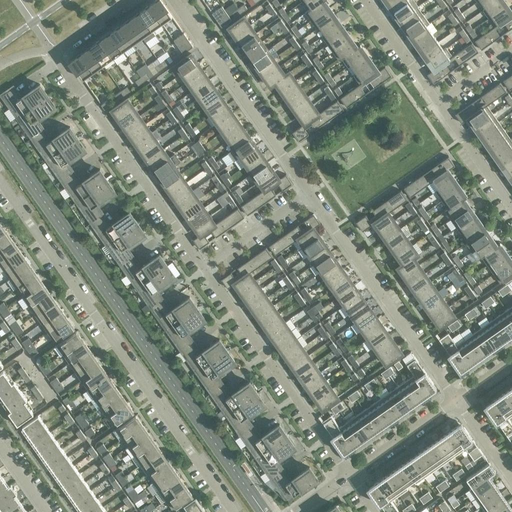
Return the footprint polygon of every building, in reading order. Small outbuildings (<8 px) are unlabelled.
[(156,2),(150,6),(162,24),(172,16),(160,0),(159,0),(160,1),(157,4),(156,2)] [(305,0),(311,9),(308,11),(323,0),(305,0)] [(324,0),(323,0),(308,11),(305,13),(310,21),(328,9),(326,7),(328,6),(324,0)] [(409,0),(391,0),(387,3),(391,10),(393,9),(394,11),(409,1),(409,0)] [(480,0),(480,1),(486,9),(497,0),(480,0)] [(506,3),(503,0),(497,0),(486,9),(483,11),(489,18),(491,16),(506,6),(504,4),(506,3)] [(415,9),(409,1),(394,11),(396,13),(394,14),(399,20),(415,9)] [(244,4),(238,8),(241,13),(247,9),(244,4)] [(162,24),(150,6),(149,6),(150,8),(147,10),(146,9),(140,13),(152,30),(162,24)] [(212,13),(221,27),(231,20),(222,6),(212,13)] [(507,8),(506,6),(491,16),(497,25),(498,25),(511,15),(511,11),(509,7),(507,8)] [(423,15),(417,7),(415,9),(399,20),(403,26),(405,25),(406,27),(423,15)] [(241,13),(238,8),(232,12),(235,17),(241,13)] [(329,11),(328,9),(310,21),(316,29),(319,27),(335,16),(331,10),(329,11)] [(152,30),(140,13),(139,13),(141,15),(138,17),(136,16),(130,20),(142,37),(146,42),(155,35),(152,30)] [(429,23),(423,15),(406,27),(407,29),(406,30),(410,37),(426,26),(429,23)] [(511,28),(511,15),(498,25),(497,25),(475,41),(481,50),(500,36),(496,30),(505,24),(509,30),(511,28)] [(250,25),(244,16),(228,27),(235,36),(250,25)] [(339,22),(335,16),(319,27),(324,35),(339,25),(337,23),(339,22)] [(142,37),(130,20),(131,22),(128,24),(126,22),(120,27),(132,44),(142,37)] [(256,33),(250,25),(235,36),(240,44),(256,33)] [(340,27),(339,25),(324,35),(321,37),(327,45),(346,32),(342,26),(340,27)] [(432,34),(426,26),(410,37),(415,43),(416,42),(418,44),(432,34)] [(132,44),(120,27),(121,29),(118,31),(117,29),(110,34),(122,51),(132,44)] [(350,37),(346,32),(327,45),(332,53),(350,40),(348,38),(350,37)] [(174,40),(180,49),(183,54),(193,47),(184,33),(174,40)] [(262,42),(256,33),(240,44),(246,52),(262,42)] [(122,51),(110,34),(111,36),(108,38),(107,36),(100,41),(113,58),(122,51)] [(438,42),(432,34),(418,44),(419,46),(418,47),(422,53),(438,42)] [(351,42),(350,40),(332,53),(338,60),(341,58),(360,45),(357,47),(353,41),(351,42)] [(113,58),(100,41),(101,43),(98,45),(97,43),(91,48),(103,65),(113,58)] [(267,50),(262,42),(246,52),(252,61),(267,50)] [(444,50),(438,42),(422,53),(426,59),(428,58),(429,60),(444,50)] [(472,43),(452,56),(450,59),(434,70),(427,74),(434,83),(451,71),(446,65),(455,59),(459,65),(478,52),(472,43)] [(365,52),(360,45),(341,58),(347,67),(350,65),(365,55),(363,53),(365,52)] [(103,65),(91,48),(90,48),(92,50),(89,52),(87,50),(81,55),(93,72),(103,65)] [(447,48),(444,50),(429,60),(431,62),(429,63),(434,70),(450,59),(452,56),(447,48)] [(273,58),(267,50),(252,61),(258,69),(273,58)] [(170,55),(173,60),(179,56),(176,51),(170,55)] [(197,62),(191,54),(175,65),(181,74),(197,62)] [(93,72),(81,55),(82,57),(79,59),(77,57),(71,62),(83,79),(93,72)] [(366,57),(365,55),(350,65),(357,74),(372,63),(368,56),(366,57)] [(279,67),(273,58),(258,69),(264,77),(279,67)] [(166,59),(160,63),(163,68),(169,64),(166,59)] [(203,71),(197,62),(181,74),(187,82),(203,71)] [(163,68),(160,63),(154,67),(158,72),(163,68)] [(373,63),(372,63),(357,74),(353,76),(359,84),(363,82),(363,83),(379,71),(378,71),(374,65),(373,66),(371,64),(373,63)] [(391,75),(385,66),(378,71),(379,71),(363,83),(363,82),(359,84),(340,98),(347,107),(366,94),(361,87),(370,81),(374,87),(391,75)] [(285,75),(279,67),(264,77),(270,86),(290,72),(289,71),(285,75)] [(209,79),(203,71),(187,82),(193,90),(209,79)] [(295,80),(290,72),(270,86),(275,83),(281,91),(295,80)] [(147,73),(141,77),(144,82),(150,77),(147,73)] [(511,74),(503,81),(509,90),(511,87),(511,74)] [(144,82),(141,77),(135,81),(138,86),(144,82)] [(215,87),(209,79),(193,90),(199,99),(215,87)] [(301,88),(295,80),(281,91),(286,99),(301,88)] [(506,92),(500,83),(481,96),(486,103),(477,109),(472,102),(455,114),(462,123),(468,119),(468,118),(487,105),(506,92)] [(40,84),(30,91),(20,98),(13,87),(2,95),(17,117),(48,95),(40,84)] [(127,87),(121,91),(124,95),(130,91),(127,87)] [(221,96),(215,87),(199,99),(205,107),(221,96)] [(307,97),(301,88),(286,99),(292,107),(307,97)] [(124,95),(121,91),(115,95),(118,99),(124,95)] [(55,106),(48,95),(17,117),(32,138),(43,130),(36,120),(55,106)] [(227,104),(221,96),(205,107),(211,115),(227,104)] [(313,105),(307,97),(292,107),(298,116),(313,105)] [(133,107),(127,99),(112,110),(118,118),(133,107)] [(344,109),(337,100),(319,113),(304,124),(292,132),(299,141),(308,134),(305,128),(311,124),(315,129),(344,109)] [(101,105),(104,109),(110,105),(107,101),(101,105)] [(232,112),(227,104),(211,115),(217,124),(232,112)] [(319,113),(313,105),(298,116),(304,124),(319,113)] [(468,118),(468,119),(473,125),(474,124),(476,126),(493,114),(487,105),(468,118)] [(139,116),(133,107),(118,118),(124,127),(139,116)] [(238,121),(232,112),(217,124),(223,132),(238,121)] [(498,122),(493,114),(476,126),(477,128),(476,129),(480,135),(498,122)] [(145,124),(139,116),(124,127),(129,135),(145,124)] [(244,129),(238,121),(223,132),(228,140),(244,129)] [(504,130),(498,122),(480,135),(484,141),(485,140),(487,142),(504,130)] [(151,132),(145,124),(129,135),(135,143),(151,132)] [(70,127),(60,134),(50,140),(43,130),(32,138),(47,159),(77,138),(70,127)] [(250,137),(244,129),(228,140),(234,149),(250,137)] [(510,138),(504,130),(487,142),(488,144),(487,145),(491,152),(510,138)] [(157,141),(151,132),(135,143),(141,152),(157,141)] [(256,146),(250,137),(234,149),(240,157),(256,146)] [(85,149),(77,138),(47,159),(62,180),(73,173),(66,162),(85,149)] [(511,149),(511,140),(510,138),(491,152),(496,158),(497,157),(499,159),(511,149)] [(163,149),(157,141),(141,152),(147,160),(163,149)] [(262,154),(256,146),(240,157),(246,165),(262,154)] [(169,157),(163,149),(147,160),(153,168),(169,157)] [(511,162),(511,149),(499,159),(500,161),(499,162),(503,168),(511,162)] [(268,162),(262,154),(246,165),(252,174),(268,162)] [(175,166),(169,157),(153,168),(159,177),(175,166)] [(455,166),(448,157),(431,168),(436,175),(427,181),(423,175),(404,188),(410,197),(432,181),(448,170),(455,166)] [(274,171),(268,162),(252,174),(258,182),(274,171)] [(511,162),(503,168),(508,175),(509,174),(510,176),(511,174),(511,162)] [(180,174),(175,166),(159,177),(165,185),(180,174)] [(100,169),(90,176),(80,183),(73,173),(62,180),(77,202),(107,180),(100,169)] [(432,181),(438,190),(454,179),(454,178),(453,179),(451,177),(453,176),(448,170),(432,181)] [(279,179),(274,171),(258,182),(259,182),(264,190),(279,179)] [(186,182),(180,174),(165,185),(171,193),(186,182)] [(292,183),(286,174),(279,179),(264,190),(241,206),(247,215),(276,195),(272,189),(279,185),(282,190),(292,183)] [(459,185),(454,179),(438,190),(435,192),(441,201),(459,188),(458,186),(459,185)] [(115,191),(107,180),(77,202),(92,223),(103,215),(96,205),(115,191)] [(192,191),(186,182),(171,193),(176,202),(192,191)] [(461,190),(459,188),(441,201),(448,210),(467,196),(462,190),(461,190)] [(407,199),(401,190),(372,210),(376,216),(369,220),(366,215),(356,222),(362,231),(374,223),(374,222),(388,212),(389,212),(407,199)] [(198,199),(192,191),(176,202),(182,210),(198,199)] [(467,197),(467,196),(448,210),(445,212),(450,220),(468,207),(466,205),(468,204),(464,199),(467,197)] [(204,207),(198,199),(182,210),(188,218),(204,207)] [(210,216),(204,207),(188,218),(194,227),(210,216)] [(469,209),(468,207),(450,220),(456,227),(474,214),(470,208),(469,209)] [(244,217),(238,208),(215,224),(200,235),(193,239),(200,248),(209,242),(205,236),(212,232),(216,237),(244,217)] [(130,212),(120,219),(110,225),(103,215),(92,223),(107,244),(137,223),(130,212)] [(374,222),(374,223),(379,231),(394,220),(389,212),(388,212),(374,222)] [(320,223),(314,214),(304,221),(308,226),(301,231),(297,225),(269,245),(275,254),(298,238),(313,227),(314,228),(320,223)] [(479,220),(474,214),(456,227),(461,235),(479,223),(477,221),(479,220)] [(210,216),(194,227),(200,235),(215,224),(210,216)] [(400,229),(394,220),(379,231),(385,239),(400,229)] [(145,234),(137,223),(107,244),(122,265),(133,258),(126,247),(145,234)] [(480,225),(479,223),(461,235),(467,243),(470,241),(486,230),(481,224),(480,225)] [(298,238),(304,246),(303,246),(303,247),(319,236),(314,228),(313,227),(298,238)] [(406,237),(400,229),(385,239),(391,247),(406,237)] [(490,236),(486,230),(470,241),(475,249),(490,239),(488,237),(490,236)] [(0,246),(10,240),(4,231),(0,233),(0,246)] [(325,244),(319,236),(303,247),(309,255),(325,244)] [(412,245),(406,237),(391,247),(397,256),(412,245)] [(490,239),(475,249),(471,252),(477,260),(481,257),(500,243),(496,245),(492,240),(491,241),(490,239)] [(0,259),(16,249),(10,240),(0,246),(0,259)] [(505,250),(500,243),(481,257),(487,266),(505,253),(503,251),(505,250)] [(331,252),(325,244),(309,255),(315,263),(331,252)] [(418,254),(412,245),(397,256),(403,264),(398,267),(398,268),(418,254)] [(272,257),(266,248),(237,268),(241,273),(235,278),(231,272),(221,279),(228,288),(234,284),(234,283),(249,272),(249,273),(272,257)] [(22,257),(16,249),(0,259),(0,265),(4,270),(22,257)] [(337,261),(331,252),(315,263),(321,272),(337,261)] [(506,255),(505,253),(487,266),(493,274),(511,261),(511,260),(508,254),(506,255)] [(160,254),(150,261),(140,268),(133,258),(122,265),(137,287),(167,265),(160,254)] [(418,254),(398,268),(404,276),(419,265),(413,257),(418,254)] [(28,266),(22,257),(4,270),(10,279),(28,266)] [(343,269),(337,261),(321,272),(327,280),(343,269)] [(511,261),(493,274),(500,284),(511,274),(511,263),(511,262),(511,261)] [(175,276),(167,265),(137,287),(152,308),(163,300),(156,290),(175,276)] [(425,273),(419,265),(404,276),(410,284),(425,273)] [(35,275),(28,266),(10,279),(7,281),(13,290),(16,288),(35,275)] [(349,277),(343,269),(327,280),(333,288),(349,277)] [(234,283),(234,284),(240,292),(255,280),(249,273),(249,272),(234,283)] [(431,282),(425,273),(410,284),(416,293),(431,282)] [(41,284),(35,275),(16,288),(22,297),(41,284)] [(354,286),(349,277),(333,288),(339,297),(354,286)] [(261,289),(255,280),(240,292),(246,300),(261,289)] [(437,290),(431,282),(416,293),(421,301),(437,290)] [(47,293),(41,284),(22,297),(29,306),(47,293)] [(360,294),(354,286),(339,297),(345,305),(360,294)] [(508,292),(504,286),(499,290),(503,296),(508,292)] [(444,287),(437,291),(442,298),(448,293),(444,287)] [(267,297),(261,289),(246,300),(251,308),(267,297)] [(443,299),(437,290),(421,301),(427,309),(443,299)] [(53,302),(47,293),(29,306),(35,315),(53,302)] [(366,302),(360,294),(345,305),(350,313),(366,302)] [(496,301),(492,295),(487,298),(491,304),(496,301)] [(190,297),(180,304),(170,310),(163,300),(152,308),(167,329),(197,308),(190,297)] [(273,305),(267,297),(251,308),(257,317),(273,305)] [(491,304),(487,298),(482,301),(487,307),(491,304)] [(448,307),(443,299),(427,309),(433,318),(448,307)] [(60,310),(53,302),(35,315),(41,323),(60,310)] [(372,311),(366,302),(350,313),(356,322),(372,311)] [(279,314),(273,305),(257,317),(263,325),(279,314)] [(455,316),(448,307),(433,318),(439,326),(455,316)] [(479,313),(475,307),(470,310),(474,316),(479,313)] [(10,312),(7,308),(1,312),(4,317),(10,312)] [(205,319),(197,308),(167,329),(182,350),(193,343),(186,332),(205,319)] [(66,319),(60,310),(41,323),(47,332),(66,319)] [(474,316),(470,310),(466,313),(470,319),(474,316)] [(511,334),(511,318),(506,310),(498,316),(511,335),(511,334)] [(378,319),(372,311),(356,322),(362,330),(378,319)] [(285,322),(279,314),(263,325),(269,333),(285,322)] [(511,335),(498,316),(489,322),(503,341),(511,335)] [(72,328),(66,319),(47,332),(54,341),(72,328)] [(384,327),(378,319),(362,330),(368,338),(384,327)] [(462,324),(458,319),(454,322),(458,328),(462,324)] [(16,321),(10,325),(13,330),(19,325),(16,321)] [(291,330),(285,322),(269,333),(275,342),(291,330)] [(458,328),(454,322),(449,325),(453,331),(458,328)] [(503,341),(489,322),(481,328),(495,347),(503,341)] [(23,330),(19,325),(13,330),(16,334),(23,330)] [(390,336),(384,327),(368,338),(374,347),(390,336)] [(495,347),(481,328),(473,333),(486,353),(495,347)] [(297,339),(291,330),(275,342),(281,350),(297,339)] [(81,341),(75,332),(53,347),(60,356),(63,354),(81,341)] [(448,333),(439,340),(445,348),(446,348),(448,351),(447,351),(461,371),(470,365),(458,348),(459,348),(456,345),(448,333)] [(486,353),(473,333),(464,339),(478,359),(486,353)] [(396,344),(390,336),(374,347),(380,355),(396,344)] [(29,339),(22,343),(26,347),(32,343),(29,339)] [(220,339),(210,346),(200,353),(193,343),(182,350),(197,372),(227,350),(220,339)] [(302,347),(297,339),(281,350),(287,358),(302,347)] [(478,359),(464,339),(456,345),(459,348),(458,348),(470,365),(478,359)] [(88,350),(81,341),(63,354),(69,363),(88,350)] [(35,348),(32,343),(26,347),(29,352),(35,348)] [(402,353),(396,344),(380,355),(386,364),(402,353)] [(308,355),(302,347),(287,358),(293,367),(308,355)] [(94,359),(88,350),(69,363),(75,372),(94,359)] [(235,361),(227,350),(197,372),(212,393),(223,385),(215,375),(235,361)] [(314,364),(308,355),(293,367),(298,375),(314,364)] [(421,366),(414,357),(405,363),(414,375),(416,378),(428,394),(436,388),(423,369),(422,369),(420,366),(421,366)] [(100,368),(94,359),(75,372),(81,381),(100,368)] [(404,366),(400,360),(395,363),(399,369),(404,366)] [(44,361),(38,365),(41,370),(48,365),(44,361)] [(320,372),(314,364),(298,375),(304,383),(320,372)] [(51,370),(48,365),(41,370),(44,374),(51,370)] [(395,372),(391,366),(387,369),(391,375),(395,372)] [(106,377),(100,368),(81,381),(88,390),(106,377)] [(391,375),(387,369),(382,372),(386,378),(391,375)] [(12,383),(3,371),(0,373),(0,400),(2,403),(1,404),(20,391),(14,382),(12,383)] [(326,380),(320,372),(304,383),(310,392),(326,380)] [(416,378),(414,375),(406,381),(419,400),(428,394),(416,378)] [(112,385),(106,377),(88,390),(94,399),(112,385)] [(379,383),(375,377),(370,381),(374,387),(379,383)] [(57,378),(51,383),(54,387),(60,383),(57,378)] [(332,389),(326,380),(310,392),(316,400),(332,389)] [(374,387),(370,381),(365,384),(369,390),(374,387)] [(419,400),(406,381),(397,387),(411,406),(419,400)] [(249,382),(240,389),(230,395),(223,385),(212,393),(227,414),(257,393),(249,382)] [(63,387),(60,383),(54,387),(57,392),(63,387)] [(119,394),(112,385),(94,399),(91,401),(97,409),(100,407),(119,394)] [(411,406),(397,387),(389,392),(403,412),(411,406)] [(511,389),(511,388),(503,394),(511,407),(511,389)] [(338,398),(332,389),(316,400),(322,409),(338,398)] [(362,395),(358,389),(353,392),(357,398),(362,395)] [(27,400),(20,391),(1,404),(2,405),(2,404),(9,413),(17,425),(33,414),(25,402),(27,400)] [(357,398),(353,392),(349,396),(353,402),(357,398)] [(403,412),(389,392),(381,398),(394,418),(403,412)] [(265,404),(257,393),(227,414),(242,435),(253,428),(245,417),(265,404)] [(125,403),(119,394),(100,407),(106,416),(125,403)] [(511,416),(511,407),(503,394),(494,400),(508,419),(511,416)] [(69,396),(63,400),(66,405),(72,400),(69,396)] [(394,418),(381,398),(372,404),(386,424),(394,418)] [(76,405),(72,400),(66,405),(69,409),(76,405)] [(508,419),(494,400),(486,406),(499,425),(500,425),(502,427),(501,428),(508,437),(511,433),(511,424),(508,419)] [(345,407),(341,401),(337,404),(341,410),(345,407)] [(131,412),(125,403),(106,416),(113,425),(131,412)] [(341,410),(337,404),(332,407),(336,413),(341,410)] [(386,424),(372,404),(364,410),(378,429),(386,424)] [(378,429),(364,410),(356,416),(369,435),(378,429)] [(82,414),(75,418),(79,423),(85,418),(82,414)] [(44,424),(38,415),(22,426),(28,435),(44,424)] [(140,425),(134,416),(112,432),(119,441),(122,438),(140,425)] [(331,416),(322,422),(328,431),(329,430),(331,433),(330,434),(344,453),(353,447),(341,431),(339,427),(331,416)] [(369,435),(356,416),(347,422),(361,441),(369,435)] [(88,423),(85,418),(79,423),(82,427),(88,423)] [(361,441),(347,422),(339,427),(341,431),(353,447),(361,441)] [(475,442),(461,423),(452,429),(466,449),(474,461),(483,454),(477,445),(476,446),(474,443),(475,442)] [(50,432),(44,424),(28,435),(34,443),(50,432)] [(279,424),(269,431),(260,438),(253,428),(242,435),(257,457),(287,435),(279,424)] [(147,434),(140,425),(122,438),(128,447),(147,434)] [(91,427),(85,431),(88,436),(94,432),(91,427)] [(466,449),(452,429),(444,435),(458,454),(466,449)] [(56,441),(50,432),(34,443),(40,452),(56,441)] [(153,443),(147,434),(128,447),(125,449),(132,458),(153,443)] [(295,446),(287,435),(257,457),(272,478),(283,470),(275,460),(295,446)] [(458,454),(444,435),(436,441),(449,460),(458,454)] [(62,449),(56,441),(40,452),(46,460),(62,449)] [(449,460),(436,441),(427,447),(441,466),(449,460)] [(159,452),(153,443),(132,458),(138,467),(141,465),(159,452)] [(103,445),(97,449),(100,454),(107,449),(103,445)] [(441,466),(427,447),(419,453),(433,472),(441,466)] [(68,457),(62,449),(46,460),(52,468),(68,457)] [(165,461),(159,452),(141,465),(147,474),(165,461)] [(433,472),(419,453),(411,459),(424,478),(433,472)] [(110,454),(103,458),(107,462),(113,458),(110,454)] [(74,466),(68,457),(52,468),(58,477),(74,466)] [(116,462),(113,458),(107,462),(110,467),(116,462)] [(424,478),(411,459),(402,464),(416,484),(424,478)] [(172,469),(165,461),(147,474),(153,483),(172,469)] [(465,466),(470,471),(474,468),(470,462),(465,466)] [(490,464),(489,463),(466,479),(472,488),(489,476),(489,477),(495,472),(492,467),(491,467),(489,464),(490,464)] [(416,484),(402,464),(394,471),(407,490),(416,484)] [(79,474),(74,466),(58,477),(64,485),(79,474)] [(283,470),(272,478),(287,500),(317,478),(309,467),(290,481),(283,470)] [(462,468),(457,471),(461,477),(466,474),(462,468)] [(178,478),(172,469),(153,483),(150,484),(156,493),(159,491),(178,478)] [(122,471),(116,476),(119,480),(125,476),(122,471)] [(407,490),(394,471),(386,476),(400,495),(407,490)] [(461,477),(457,471),(452,475),(457,481),(461,477)] [(85,482),(79,474),(64,485),(70,493),(85,482)] [(128,480),(125,476),(119,480),(122,485),(128,480)] [(400,495),(386,476),(377,482),(391,501),(400,495)] [(489,476),(472,488),(469,490),(475,498),(478,496),(495,485),(489,477),(489,476)] [(8,486),(3,478),(0,480),(0,492),(11,485),(8,486)] [(184,487),(178,478),(159,491),(165,500),(184,487)] [(445,480),(440,483),(445,489),(449,486),(445,480)] [(91,491),(85,482),(70,493),(75,502),(91,491)] [(391,501),(377,482),(368,488),(382,508),(383,507),(385,510),(384,511),(385,511),(398,511),(391,501)] [(445,489),(440,483),(436,486),(440,492),(445,489)] [(13,488),(11,485),(0,492),(0,505),(17,493),(14,489),(14,488),(14,487),(13,488)] [(500,493),(495,485),(478,496),(475,498),(481,507),(500,493)] [(190,496),(184,487),(165,500),(172,509),(190,496)] [(135,489),(128,493),(132,498),(138,493),(135,489)] [(97,499),(91,491),(75,502),(81,510),(97,499)] [(428,492),(424,495),(428,501),(432,498),(428,492)] [(17,494),(17,493),(0,505),(0,508),(2,511),(7,511),(20,503),(15,495),(17,494)] [(141,498),(138,493),(132,498),(135,502),(141,498)] [(491,511),(506,501),(500,493),(481,507),(484,511),(491,511)] [(453,494),(447,499),(450,503),(456,499),(453,494)] [(428,501),(424,495),(419,498),(423,504),(428,501)] [(206,511),(196,497),(186,504),(191,511),(206,511)] [(96,511),(103,507),(97,499),(81,510),(82,511),(96,511)] [(460,504),(456,499),(450,503),(454,508),(460,504)] [(447,505),(444,501),(438,505),(442,509),(447,505)] [(507,511),(511,509),(506,501),(491,511),(507,511)] [(25,511),(26,511),(20,503),(7,511),(25,511)] [(412,503),(407,507),(410,511),(412,511),(416,509),(412,503)]
